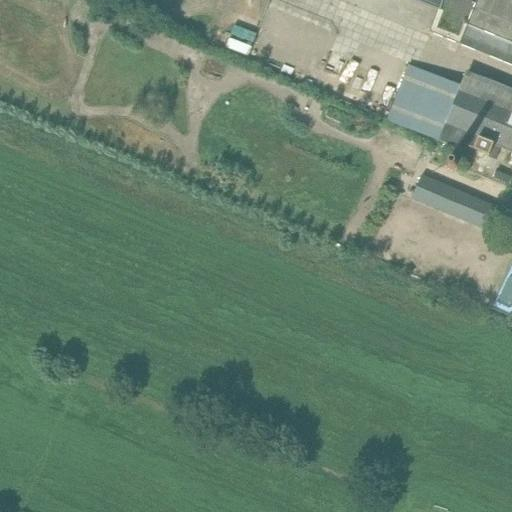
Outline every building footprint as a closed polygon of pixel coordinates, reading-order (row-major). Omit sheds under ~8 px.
[(412,0),(437,10),(441,0),(412,0)] [(511,0),(441,0),(437,10),(429,32),(511,65),(511,0)] [(438,140),(460,87),(408,66),(387,119),(438,140)] [(511,95),(464,76),(460,87),(438,140),(441,142),(460,149),(461,144),(489,155),(493,145),(511,152),(511,95)] [(421,176),(413,195),(465,218),(473,199),(421,176)]
